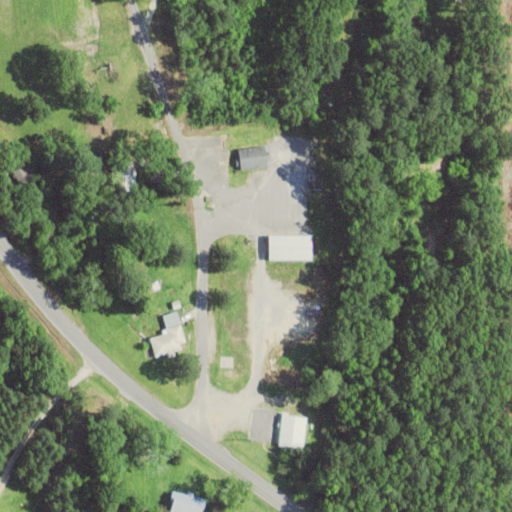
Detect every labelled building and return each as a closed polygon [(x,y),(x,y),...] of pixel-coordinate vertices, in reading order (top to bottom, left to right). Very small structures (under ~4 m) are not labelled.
[(37,186),(31,173),(39,170),(34,161),(14,171),(25,192),(37,186)] [(122,190),(136,188),(134,171),(120,173),(122,190)] [(312,234),(269,234),(269,260),(312,260),(312,234)] [(155,357),(187,350),(178,312),(164,315),(168,332),(150,337),(155,357)] [(306,417),(281,415),(280,447),(305,448),(306,417)] [(122,456),(106,456),(106,489),(122,489),(122,456)] [(169,511),(201,511),(203,496),(172,493),(169,511)]
